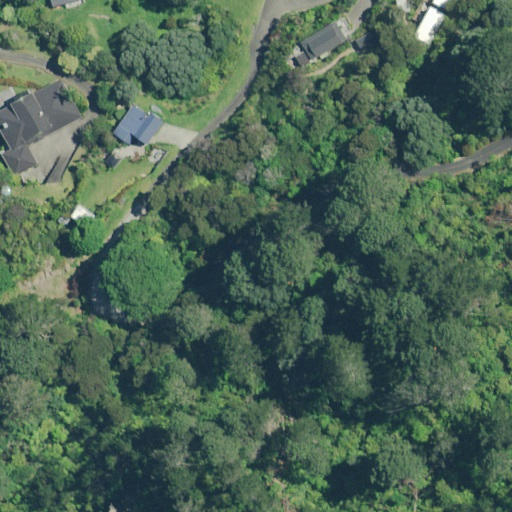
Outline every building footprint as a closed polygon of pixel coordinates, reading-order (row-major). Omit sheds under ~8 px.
[(410,0),(399,0),(401,19),(412,18),(410,0)] [(450,6),(439,0),(425,0),(414,19),(422,23),(419,28),(433,36),(450,6)] [(352,30),(346,20),(304,44),(315,61),(351,40),(346,33),(352,30)] [(85,119),(65,81),(0,114),(0,123),(14,151),(6,155),(17,178),(41,165),(32,147),(42,142),(39,137),(58,127),(60,132),(85,119)] [(166,123),(135,104),(116,134),(128,141),(133,134),(152,145),(166,123)] [(168,154),(159,147),(149,160),(159,167),(168,154)] [(89,219),(81,210),(74,217),(82,225),(89,219)]
